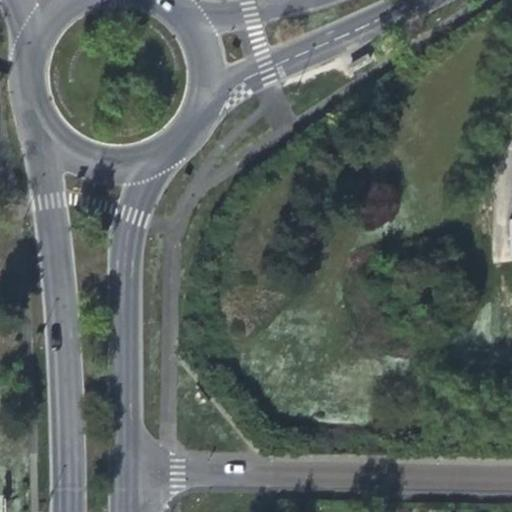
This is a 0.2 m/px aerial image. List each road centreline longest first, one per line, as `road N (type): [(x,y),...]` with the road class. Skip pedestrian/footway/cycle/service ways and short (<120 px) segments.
road 1 (secondary): [(33,121),(65,511)]
road 2 (residential): [(122,474),(511,481)]
road 3 (secondary): [(122,474),(126,220),(138,164)]
road 4 (residential): [(204,84),(413,0)]
road 5 (residential): [(304,0),(185,20)]
road 6 (secondary): [(33,121),(78,161),(138,164)]
